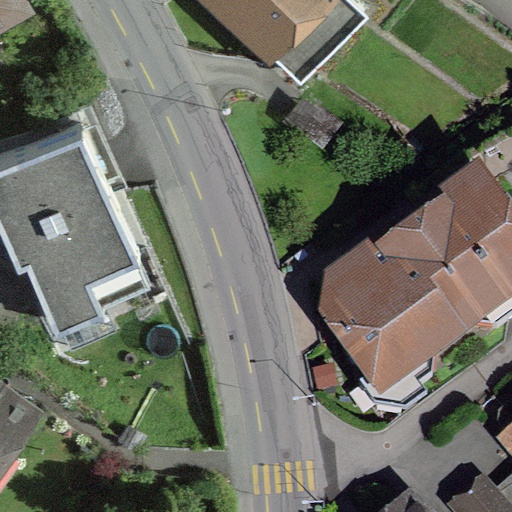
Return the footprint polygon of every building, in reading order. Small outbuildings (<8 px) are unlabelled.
[(0,0),(0,26),(39,4),(36,0),(0,0)] [(310,77),(378,6),(372,0),(211,0),(278,63),(286,54),(310,77)] [(329,157),(353,129),(312,96),(289,124),(329,157)] [(139,255),(81,125),(0,160),(0,220),(22,269),(29,266),(55,326),(100,307),(152,284),(139,255)] [(511,136),(452,169),(458,176),(330,269),(323,310),(371,375),(362,381),(377,403),(410,407),(431,391),(425,383),(437,373),(439,359),(490,322),(504,323),(511,317),(511,136)] [(0,460),(49,392),(0,357),(0,460)] [(505,422),(507,425),(502,430),(511,441),(511,470),(501,480),(488,464),(451,496),(465,511),(511,511),(511,396),(506,401),(505,422)] [(450,511),(423,481),(388,511),(450,511)]
